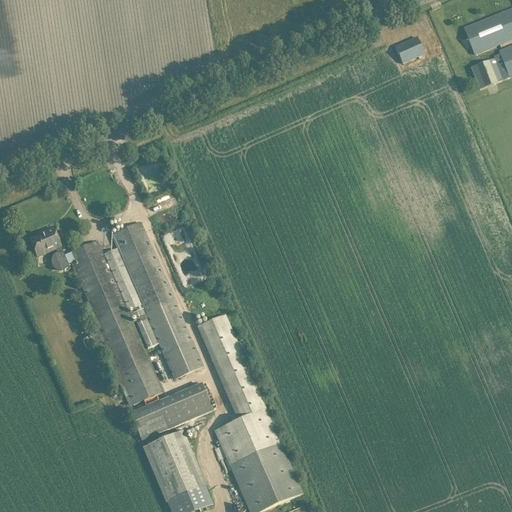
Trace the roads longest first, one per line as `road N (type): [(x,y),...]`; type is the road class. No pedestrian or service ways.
road 1 (unclassified): [(371,14),(0,179)]
road 2 (track): [(240,307),(157,107)]
